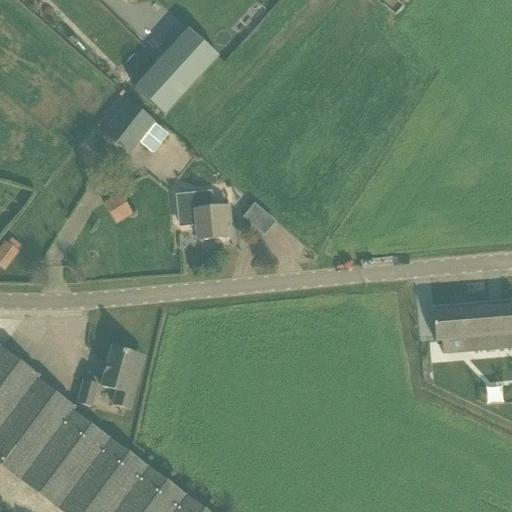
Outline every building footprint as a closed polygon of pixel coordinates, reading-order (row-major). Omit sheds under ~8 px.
[(165,118),(219,59),(188,31),(134,90),(165,118)] [(99,134),(125,157),(153,125),(127,102),(99,134)] [(196,228),(198,242),(226,239),(224,225),(230,224),(228,208),(213,210),(211,193),(175,196),(178,223),(185,229),(196,228)] [(109,215),(125,206),(120,196),(103,204),(109,215)] [(243,218),(266,235),(276,220),(253,204),(243,218)] [(0,268),(4,271),(17,254),(15,253),(20,246),(12,239),(6,246),(4,244),(0,248),(0,268)] [(511,303),(432,311),(435,343),(460,341),(461,354),(511,349),(511,303)] [(205,511),(73,413),(75,409),(37,381),(39,378),(0,348),(0,467),(60,511),(205,511)] [(129,412),(135,390),(141,371),(133,369),(137,357),(111,349),(101,388),(116,392),(112,407),(129,412)] [(91,409),(97,386),(84,382),(77,405),(91,409)] [(471,395),(451,417),(481,444),(501,421),(471,395)]
